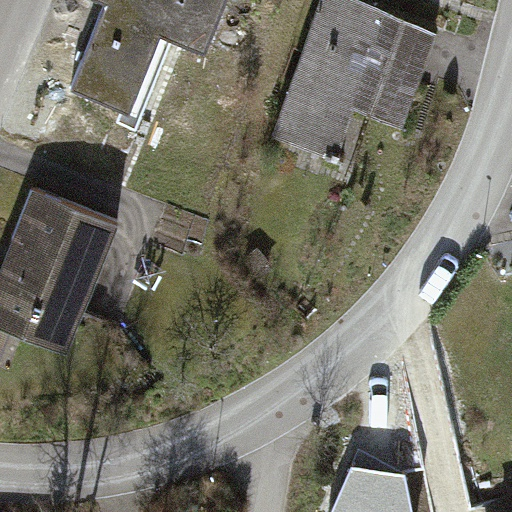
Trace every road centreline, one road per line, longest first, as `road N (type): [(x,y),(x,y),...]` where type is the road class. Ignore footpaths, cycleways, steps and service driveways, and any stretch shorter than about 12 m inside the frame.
road 1 (residential): [(333,375),(429,275),(483,184),(511,77)]
road 2 (residential): [(0,460),(50,467),(159,456),(258,421),(333,375)]
road 3 (residential): [(333,375),(304,511)]
